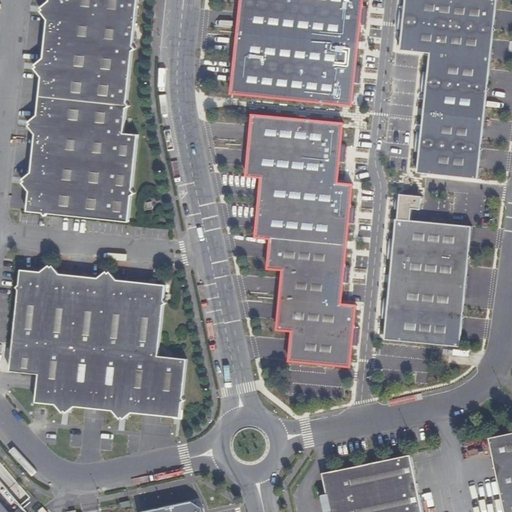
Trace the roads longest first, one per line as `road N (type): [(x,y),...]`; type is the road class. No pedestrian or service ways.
road 1 (unclassified): [(245,415),(180,111),(184,0)]
road 2 (unclassified): [(280,439),(443,407),(469,394),(501,351),(511,292)]
road 3 (unclassified): [(0,414),(48,472),(84,479),(221,450)]
